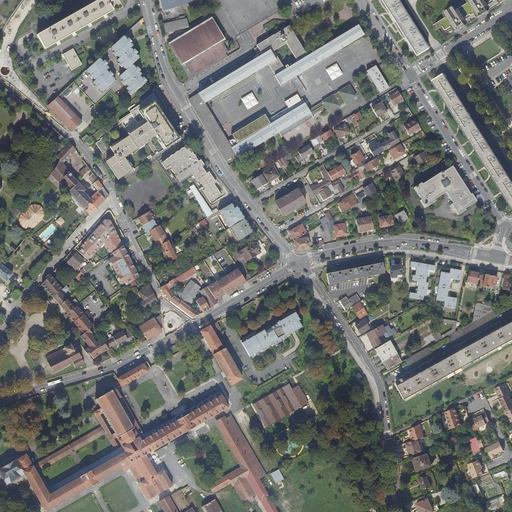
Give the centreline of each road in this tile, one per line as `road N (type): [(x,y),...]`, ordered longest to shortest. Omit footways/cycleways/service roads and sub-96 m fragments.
road 1 (residential): [(178,334),(98,174),(0,77)]
road 2 (residential): [(146,0),(175,93),(249,204)]
road 3 (secondary): [(298,262),(394,242),(494,256)]
road 4 (secondary): [(0,400),(120,364),(178,334)]
road 5 (residential): [(503,227),(409,74)]
road 6 (residential): [(397,116),(249,204)]
road 7 (residential): [(416,149),(272,233)]
road 8 (residential): [(380,384),(511,310)]
road 9 (residential): [(380,384),(298,262)]
road 10 (secondary): [(178,334),(298,262)]
road 11 (residential): [(401,511),(380,384)]
